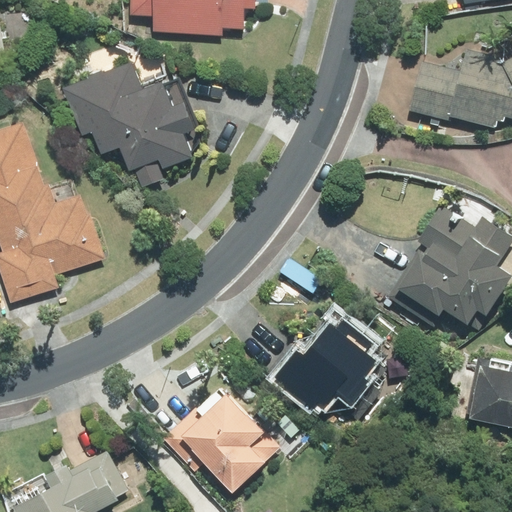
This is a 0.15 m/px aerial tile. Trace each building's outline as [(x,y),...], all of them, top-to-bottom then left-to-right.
[(137,0),(136,15),(158,16),(157,31),(226,35),(227,27),(247,29),(249,7),(262,8),(262,0),(137,0)] [(511,53),(501,60),(498,54),(455,45),(450,66),(421,59),(409,108),(446,117),(446,114),(495,126),(496,119),(501,119),(502,114),(511,116),(511,53)] [(140,60),(68,86),(86,134),(87,135),(96,131),(105,154),(126,146),(135,170),(138,168),(145,186),(167,178),(161,160),(166,158),(169,167),(199,156),(197,147),(202,141),(179,78),(151,89),(140,60)] [(43,165),(31,121),(0,129),(0,229),(6,253),(3,254),(16,301),(66,287),(62,272),(110,259),(97,212),(93,213),(88,195),(61,202),(56,183),(51,184),(45,164),(43,165)] [(422,247),(391,295),(438,325),(446,313),(449,314),(452,310),(482,329),(492,312),(496,315),(511,289),(511,266),(506,263),(511,255),(509,253),(511,248),(511,232),(486,215),(479,226),(446,203),(422,241),(431,247),(428,252),(422,247)] [(359,321),(340,304),(302,350),(294,343),(266,376),(299,404),(308,393),(322,403),(329,394),(360,419),(389,384),(381,378),(392,365),(372,349),(380,341),(358,322),(359,321)] [(478,418),(511,424),(511,362),(499,360),(498,367),(479,363),(469,413),(479,414),(478,418)] [(242,492),(276,462),(273,459),(285,447),(274,434),(277,431),(260,413),(259,415),(239,394),(212,417),(202,407),(169,437),(199,471),(212,459),(242,492)] [(101,511),(134,496),(112,450),(76,468),(75,464),(53,475),(59,488),(21,507),(23,511),(101,511)]
